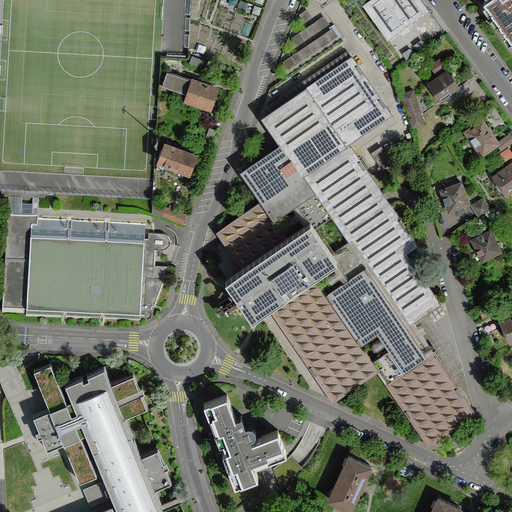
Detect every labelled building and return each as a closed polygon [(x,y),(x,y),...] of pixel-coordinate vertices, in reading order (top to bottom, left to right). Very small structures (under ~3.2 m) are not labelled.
[(420,0),(368,0),(361,5),(389,41),(429,11),(420,0)] [(494,11),(509,0),(485,0),(489,4),(494,11)] [(511,0),(509,0),(494,11),(511,36),(511,0)] [(307,8),(299,13),(304,21),(312,16),(307,8)] [(324,15),(291,37),(296,45),(329,23),(324,15)] [(332,28),(283,61),(288,68),(337,35),(332,28)] [(264,117),(352,57),(347,49),(259,108),(264,117)] [(302,173),(348,142),(391,113),(352,57),(264,117),(282,144),(302,173)] [(444,66),(439,60),(433,64),(438,71),(444,66)] [(448,71),(431,83),(443,100),(460,88),(448,71)] [(163,86),(188,95),(194,80),(168,72),(163,86)] [(216,88),(194,80),(188,95),(187,100),(209,107),(216,88)] [(413,90),(403,93),(414,126),(424,123),(413,90)] [(483,120),(466,132),(482,154),(498,144),(499,143),(498,142),(483,120)] [(499,143),(498,144),(502,150),(511,142),(511,136),(510,134),(498,142),(499,143)] [(366,266),(407,326),(414,321),(440,303),(405,253),(418,245),(348,142),(302,173),(315,192),(366,266)] [(189,173),(195,155),(166,144),(160,162),(189,173)] [(293,207),(299,203),(315,192),(302,173),(282,144),(242,170),(264,201),(276,219),(293,207)] [(392,161),(381,145),(371,152),(382,168),(392,161)] [(511,146),(503,151),(508,159),(511,156),(511,146)] [(511,163),(494,176),(508,194),(511,190),(511,163)] [(462,182),(441,190),(449,211),(458,208),(463,205),(470,203),(462,182)] [(337,259),(350,276),(366,266),(315,192),(299,203),(309,218),(311,220),(337,259)] [(2,312),(27,313),(33,218),(34,208),(23,207),(23,196),(9,196),(2,312)] [(491,209),(484,198),(472,205),(480,217),(491,209)] [(219,232),(243,267),(288,236),(276,219),(264,201),(219,232)] [(299,203),(293,207),(295,211),(287,217),(286,220),(288,224),(292,224),(300,218),(303,222),(309,218),(299,203)] [(183,224),(186,215),(159,205),(156,214),(183,224)] [(141,314),(145,238),(146,224),(38,218),(33,218),(27,313),(27,316),(141,320),(141,314)] [(270,306),(315,275),(331,263),(337,259),(311,220),(288,236),(243,267),(226,279),(252,317),(270,306)] [(491,230),(473,239),(483,259),(501,251),(491,230)] [(145,238),(141,314),(145,314),(145,316),(146,317),(148,318),(150,318),(152,317),(152,315),(153,308),(152,308),(152,305),(156,305),(170,266),(155,265),(156,249),(165,249),(169,247),(171,242),(170,238),(168,235),(164,233),(149,232),(149,238),(145,238)] [(337,259),(331,263),(336,269),(327,276),(326,279),(328,282),(332,282),(341,276),(344,281),(350,276),(337,259)] [(404,373),(428,356),(423,351),(407,326),(366,266),(350,276),(344,281),(327,293),(359,341),(361,344),(378,333),(381,337),(386,345),(388,349),(404,373)] [(361,344),(359,341),(327,293),(315,275),(270,306),(334,400),(378,370),(372,360),(361,344)] [(511,315),(503,320),(511,340),(511,339),(511,315)] [(423,351),(431,345),(414,321),(407,326),(423,351)] [(386,345),(381,337),(373,342),(372,345),(375,349),(378,349),(386,345)] [(428,356),(433,352),(435,351),(431,345),(423,351),(428,356)] [(388,384),(404,373),(388,349),(372,360),(378,370),(388,384)] [(433,352),(428,356),(404,373),(388,384),(429,444),(475,413),(433,352)] [(119,511),(165,511),(156,488),(172,481),(166,467),(163,460),(158,448),(142,454),(126,416),(148,407),(141,391),(139,385),(134,373),(112,383),(105,366),(66,382),(73,399),(68,401),(51,362),(34,369),(41,385),(50,408),(34,415),(38,426),(41,432),(48,448),(64,442),(81,481),(98,473),(81,434),(86,433),(107,481),(101,483),(107,497),(112,495),(117,505),(119,511)] [(236,488),(259,480),(254,467),(287,455),(279,434),(259,442),(257,438),(260,435),(260,431),(256,427),(253,427),(250,419),(239,423),(229,399),(207,407),(236,488)] [(303,466),(291,455),(284,461),(274,468),(280,483),(294,474),(303,466)] [(350,456),(330,498),(351,508),(371,466),(350,456)] [(107,497),(101,483),(101,481),(84,488),(90,504),(107,497)] [(440,497),(432,511),(458,511),(461,507),(440,497)]
